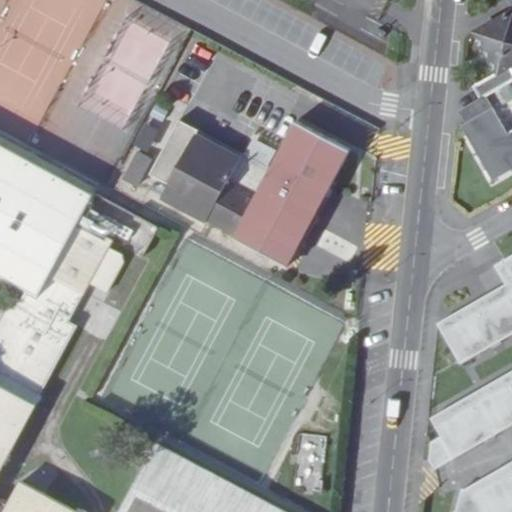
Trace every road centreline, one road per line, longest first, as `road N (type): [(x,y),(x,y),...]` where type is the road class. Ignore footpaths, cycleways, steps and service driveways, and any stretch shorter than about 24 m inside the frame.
road 1 (residential): [(429,111),(372,103),(171,0)]
road 2 (residential): [(411,278),(387,511)]
road 3 (residential): [(429,111),(411,278)]
